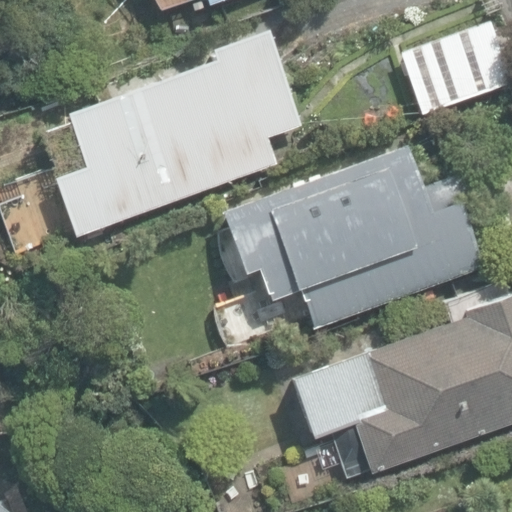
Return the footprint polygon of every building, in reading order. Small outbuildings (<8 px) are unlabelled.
[(360,0),(371,32),(462,0),(360,0)] [(511,83),(495,24),(403,50),(422,116),(511,90),(511,83)] [(39,132),(75,235),(273,165),(263,138),(298,125),(263,26),(205,47),(208,57),(59,110),(64,124),(39,132)] [(289,296),(302,330),(475,266),(456,213),(466,209),(452,170),(414,183),(400,145),(216,212),(236,268),(252,262),(267,304),(289,296)] [(327,430),(345,479),(511,419),(511,289),(457,309),(459,314),(286,375),(308,437),(327,430)] [(0,511),(14,511),(0,503),(0,511)]
